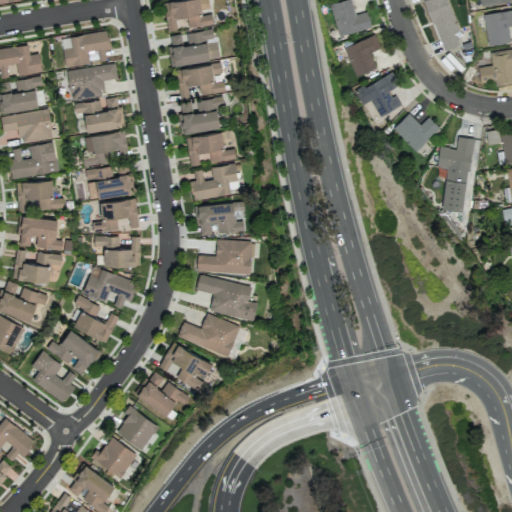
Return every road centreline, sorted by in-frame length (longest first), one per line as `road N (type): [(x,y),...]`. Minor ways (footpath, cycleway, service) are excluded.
road 1 (residential): [(130,0),(169,225),(166,276),(140,341),(7,511)]
road 2 (secondary): [(265,0),(319,270),(354,389)]
road 3 (secondary): [(390,379),(331,182),(295,0)]
road 4 (motorway): [(354,389),(325,384),(238,420),(153,511)]
road 5 (tertiary): [(354,389),(442,364),(469,368),(501,400),(511,440)]
road 6 (motorway): [(223,511),(232,474),(258,442),(335,410),(354,389)]
road 7 (residential): [(396,0),(418,56),(442,87),(475,106),(511,109)]
road 8 (secondary): [(442,511),(390,379)]
road 9 (residential): [(0,26),(131,5)]
road 10 (secondary): [(354,389),(400,511)]
